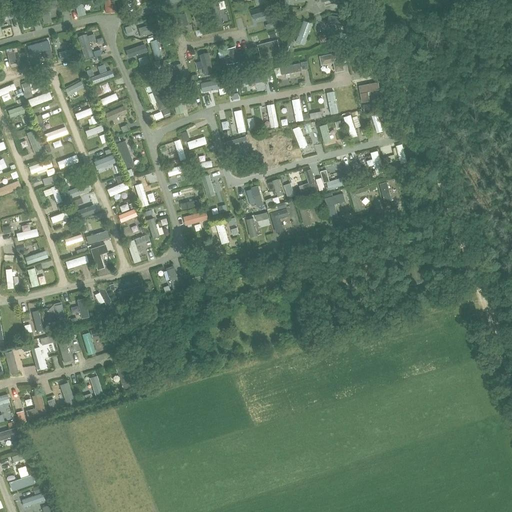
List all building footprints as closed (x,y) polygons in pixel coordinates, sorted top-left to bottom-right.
[(76,0),(85,15),(91,12),(83,0),(76,0)] [(120,11),(118,0),(107,0),(110,12),(120,11)] [(218,2),(210,4),(215,25),(223,24),(218,2)] [(275,4),(260,6),(261,12),(276,11),(275,4)] [(21,7),(14,9),(18,31),(25,30),(21,7)] [(300,43),(310,47),(318,24),(308,21),(300,43)] [(160,36),(153,38),(160,60),(167,58),(160,36)] [(279,39),(259,44),(263,59),(283,53),(279,39)] [(151,54),(148,41),(129,45),(132,58),(151,54)] [(111,45),(104,47),(106,54),(113,51),(111,45)] [(229,50),(233,65),(248,61),(244,46),(229,50)] [(286,67),(288,77),(307,74),(305,63),(286,67)] [(103,73),(110,71),(109,64),(101,66),(103,73)] [(178,66),(180,75),(186,73),(184,64),(178,66)] [(98,86),(117,78),(115,73),(96,81),(98,86)] [(90,92),(87,85),(82,75),(67,82),(75,99),(90,92)] [(251,88),(273,84),(271,77),(249,80),(251,88)] [(25,83),(28,92),(35,89),(32,80),(25,83)] [(16,99),(13,93),(20,90),(18,84),(0,90),(0,93),(2,98),(6,96),(9,102),(16,99)] [(213,96),(223,91),(220,85),(210,89),(213,96)] [(207,88),(201,89),(204,105),(210,103),(207,88)] [(181,89),(174,91),(179,115),(187,113),(181,89)] [(36,107),(57,100),(54,92),(34,99),(36,107)] [(107,105),(122,100),(120,93),(105,98),(107,105)] [(337,93),(330,94),(332,108),(339,107),(337,93)] [(301,123),(309,122),(304,99),(296,100),(301,123)] [(274,106),(275,129),(283,128),(281,105),(274,106)] [(28,112),(24,113),(23,107),(9,109),(11,123),(29,120),(28,112)] [(110,111),(112,120),(131,116),(129,107),(110,111)] [(81,119),(97,116),(96,109),(79,112),(81,119)] [(246,110),(238,111),(243,134),(251,133),(246,110)] [(36,124),(43,122),(40,115),(34,117),(36,124)] [(355,141),(362,139),(356,116),(349,118),(355,141)] [(380,117),(375,118),(381,137),(388,135),(386,128),(391,126),(388,117),(381,120),(380,117)] [(208,143),(214,141),(209,124),(203,126),(208,143)] [(106,125),(88,131),(91,138),(108,132),(106,125)] [(306,150),(313,147),(304,127),(297,130),(306,150)] [(54,139),(68,134),(66,128),(51,133),(54,139)] [(324,142),(331,140),(330,133),(323,135),(324,142)] [(38,135),(33,137),(38,156),(44,154),(38,135)] [(279,161),(286,158),(277,135),(270,138),(279,161)] [(122,140),(127,168),(137,166),(132,138),(122,140)] [(179,141),(185,160),(190,159),(184,139),(179,141)] [(399,142),(385,146),(390,166),(398,163),(395,151),(401,149),(399,142)] [(294,163),(305,159),(302,148),(290,152),(294,163)] [(71,150),(57,155),(59,162),(73,157),(71,150)] [(382,174),(390,171),(383,150),(375,152),(382,174)] [(36,176),(54,169),(51,160),(33,167),(36,176)] [(200,170),(217,168),(216,161),(199,163),(200,170)] [(329,164),(331,169),(340,166),(338,161),(329,164)] [(13,164),(0,168),(0,175),(15,170),(13,164)] [(173,170),(175,177),(182,175),(182,179),(190,177),(188,167),(173,170)] [(68,177),(78,173),(76,168),(66,172),(68,177)] [(153,173),(155,183),(162,181),(160,171),(153,173)] [(4,196),(24,189),(21,181),(1,188),(4,196)] [(49,188),(46,182),(39,186),(42,192),(49,188)] [(129,182),(110,189),(114,198),(132,191),(129,182)] [(144,207),(151,206),(147,183),(140,184),(144,207)] [(226,184),(213,188),(215,195),(228,191),(226,184)] [(59,205),(65,203),(60,186),(54,187),(59,205)] [(367,186),(351,190),(356,210),(364,208),(361,196),(369,193),(367,186)] [(88,187),(75,191),(76,196),(90,193),(88,187)] [(256,190),(251,191),(255,205),(260,204),(256,190)] [(27,202),(8,208),(10,216),(29,210),(27,202)] [(84,217),(104,212),(102,205),(83,210),(84,217)] [(271,212),(277,232),(284,229),(281,217),(290,215),(288,207),(271,212)] [(140,208),(122,215),(125,223),(143,216),(140,208)] [(190,225),(204,222),(202,213),(188,216),(190,225)] [(223,224),(226,242),(232,241),(229,223),(223,224)] [(41,229),(20,232),(21,240),(42,238),(41,229)] [(110,236),(108,229),(87,236),(89,243),(110,236)] [(80,238),(60,246),(63,252),(82,244),(80,238)] [(130,243),(138,261),(144,259),(136,241),(130,243)] [(105,244),(90,249),(97,270),(104,268),(100,255),(108,252),(105,244)] [(31,265),(53,258),(50,250),(29,257),(31,265)] [(72,270),(92,264),(89,253),(69,259),(72,270)] [(411,284),(423,281),(420,268),(418,269),(416,263),(413,264),(412,259),(405,261),(411,284)] [(19,288),(18,268),(9,269),(11,289),(19,288)] [(85,315),(91,314),(87,300),(81,302),(85,315)] [(66,321),(62,302),(54,303),(58,323),(66,321)] [(42,309),(36,311),(41,332),(48,330),(42,309)] [(93,332),(86,334),(93,355),(100,353),(93,332)] [(68,363),(76,361),(70,339),(62,342),(68,363)] [(45,347),(37,348),(41,370),(49,368),(45,347)] [(11,352),(13,370),(22,370),(21,363),(25,363),(24,351),(11,352)] [(72,381),(63,385),(71,400),(80,396),(72,381)] [(41,394),(32,396),(35,408),(26,410),(28,419),(46,414),(41,394)] [(3,398),(7,416),(15,415),(11,396),(3,398)] [(0,432),(0,438),(1,442),(21,437),(19,428),(0,432)] [(13,473),(31,469),(29,460),(11,464),(13,473)] [(50,502),(45,489),(38,492),(36,488),(22,493),(29,510),(50,502)]
